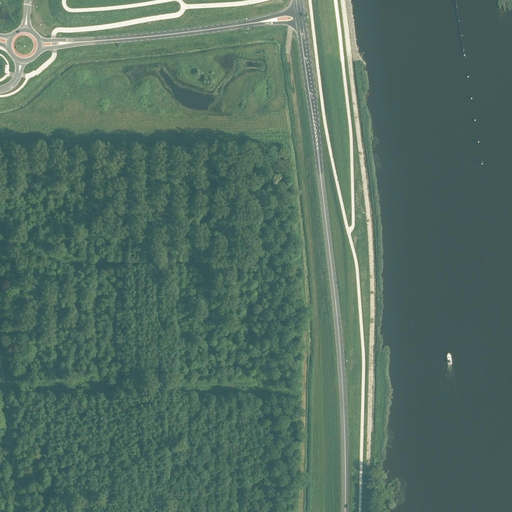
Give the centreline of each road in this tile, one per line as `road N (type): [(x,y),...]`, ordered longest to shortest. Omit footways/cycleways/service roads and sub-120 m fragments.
road 1 (primary): [(344,511),(338,334),(300,21)]
road 2 (unknown): [(313,117),(52,120),(0,107)]
road 3 (primary): [(76,42),(259,22)]
